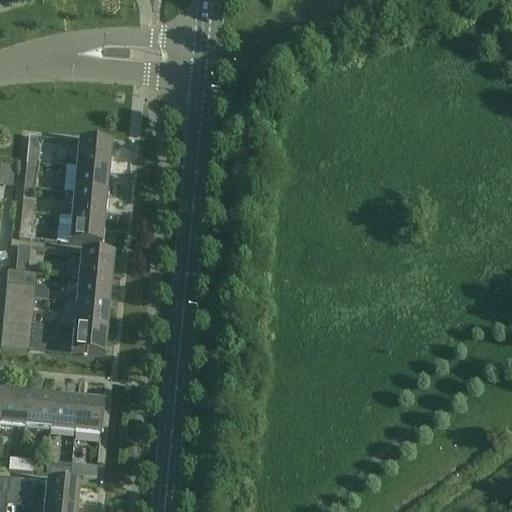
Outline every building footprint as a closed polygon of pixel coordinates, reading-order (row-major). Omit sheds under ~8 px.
[(27,139),(25,165),(37,166),(38,155),(35,140),(27,139)] [(75,170),(107,173),(109,147),(76,144),(76,145),(77,145),(75,170)] [(25,165),(22,190),(34,191),(37,166),(25,165)] [(0,167),(0,168),(0,187),(11,188),(13,168),(0,167)] [(105,198),(107,173),(75,170),(73,195),(105,198)] [(73,195),(70,220),(102,223),(105,198),(73,195)] [(21,204),(20,215),(32,216),(33,205),(21,204)] [(20,215),(18,241),(29,242),(32,216),(20,215)] [(100,248),(102,223),(70,220),(68,245),(67,245),(67,246),(101,249),(101,248),(100,248)] [(25,276),(28,250),(17,249),(14,275),(25,276)] [(80,256),(77,281),(109,284),(112,259),(113,259),(113,258),(79,255),(79,256),(80,256)] [(5,287),(34,290),(34,288),(35,277),(25,276),(14,275),(6,274),(5,287)] [(77,281),(75,306),(107,309),(109,284),(77,281)] [(33,302),(34,290),(5,287),(4,299),(33,302)] [(34,290),(33,302),(47,303),(48,295),(42,289),(34,288),(34,290)] [(3,312),(31,314),(33,302),(4,299),(3,312)] [(105,334),(107,309),(75,306),(73,331),(105,334)] [(30,327),(31,314),(3,312),(1,324),(30,327)] [(0,337),(29,339),(30,327),(1,324),(0,337)] [(102,358),(105,334),(73,331),(70,356),(69,355),(69,357),(103,360),(103,358),(102,358)] [(0,350),(28,353),(29,339),(0,337),(0,338),(0,350)] [(1,352),(0,362),(0,367),(12,369),(13,365),(14,365),(15,354),(1,352)] [(0,404),(0,428),(22,431),(26,399),(1,396),(0,404)] [(22,431),(48,433),(51,401),(26,399),(22,431)] [(48,433),(73,435),(76,403),(51,401),(48,433)] [(101,406),(76,403),(73,435),(98,438),(98,439),(99,439),(102,405),(101,405),(101,406)] [(8,462),(7,473),(18,474),(19,463),(8,462)] [(19,463),(18,474),(30,476),(31,464),(19,463)] [(58,466),(57,478),(69,479),(70,467),(58,466)] [(70,467),(69,479),(80,480),(95,482),(96,470),(81,469),(70,467)] [(45,486),(43,510),(65,511),(74,511),(77,488),(78,488),(78,487),(44,484),(44,485),(45,486)] [(27,511),(35,511),(36,498),(29,498),(27,511)]
